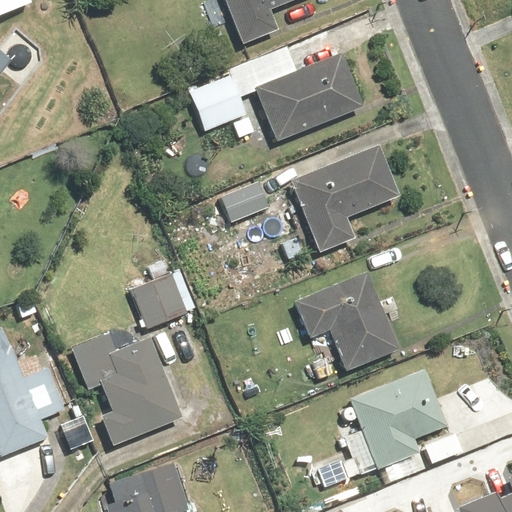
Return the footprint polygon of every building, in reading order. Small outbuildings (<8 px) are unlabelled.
[(0,0),(0,11),(29,0),(0,0)] [(220,0),(238,46),(275,32),(267,11),(295,0),(220,0)] [(0,69),(8,58),(0,51),(0,69)] [(338,57),(253,91),(273,141),(358,108),(338,57)] [(230,78),(191,93),(206,131),(245,116),(230,78)] [(375,148),(286,184),(317,257),(352,242),(343,221),(396,199),(375,148)] [(257,186),(224,199),(233,222),(266,210),(257,186)] [(374,252),(389,289),(448,266),(433,229),(374,252)] [(173,275),(132,291),(147,328),(188,312),(173,275)] [(396,312),(409,341),(468,316),(455,287),(396,312)] [(224,341),(250,405),(360,361),(334,296),(224,341)] [(3,329),(0,329),(0,458),(46,441),(38,421),(64,412),(47,368),(22,378),(3,329)] [(179,418),(147,339),(111,353),(104,335),(65,351),(82,393),(98,387),(109,413),(96,419),(108,447),(179,418)] [(422,371),(346,402),(374,472),(417,455),(412,441),(445,428),(422,371)] [(111,505),(102,508),(102,511),(184,511),(171,466),(105,485),(111,505)] [(510,488),(489,497),(495,511),(511,511),(511,467),(503,471),(510,488)] [(449,511),(495,511),(489,497),(487,492),(454,505),(456,510),(449,511)]
